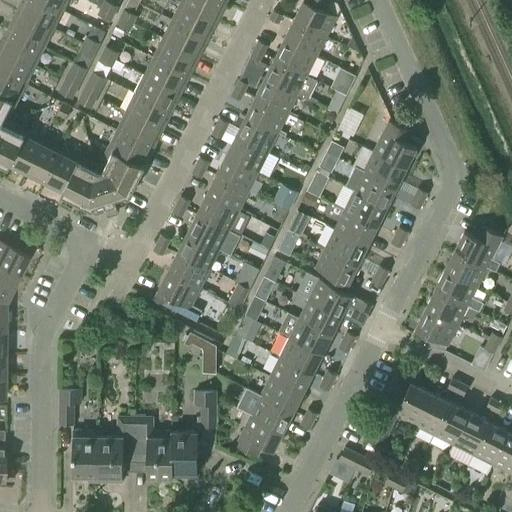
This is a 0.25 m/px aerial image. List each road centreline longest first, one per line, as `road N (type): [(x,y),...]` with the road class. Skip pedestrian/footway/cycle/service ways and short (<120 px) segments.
road 1 (residential): [(380,330),(454,170),(379,0)]
road 2 (residential): [(87,241),(112,252),(136,247),(260,0)]
road 3 (residential): [(42,511),(41,339),(87,241)]
road 4 (residential): [(288,511),(380,330)]
road 5 (residential): [(511,392),(380,330)]
